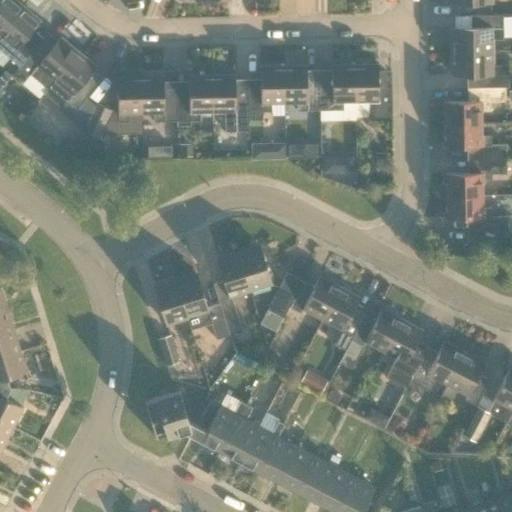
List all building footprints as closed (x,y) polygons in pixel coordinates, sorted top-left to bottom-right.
[(0,0),(0,32),(23,6),(16,0),(0,0)] [(22,62),(43,38),(32,29),(40,20),(23,6),(0,32),(0,48),(9,56),(11,53),(22,62)] [(452,51),(492,50),(492,39),(504,39),(503,28),(503,14),(476,15),(476,27),(451,27),(452,51)] [(49,88),(78,51),(61,37),(53,46),(43,38),(19,68),(30,77),(32,74),(49,88)] [(492,50),(452,51),(452,75),(509,74),(508,64),(493,65),(492,50)] [(77,109),(98,84),(88,76),(96,66),(78,51),(49,88),(46,92),(63,107),(68,101),(77,109)] [(343,101),(356,101),(355,64),(332,65),(332,77),(320,77),(320,110),(343,110),(343,101)] [(355,64),(356,101),(368,101),(368,109),(378,109),(378,116),(392,116),(391,76),(378,76),(378,64),(355,64)] [(272,102),(284,102),(283,65),(260,66),(261,78),(259,78),(259,79),(247,79),(247,86),(248,86),(249,119),(262,119),(262,111),(272,111),(272,102)] [(320,110),(320,77),(307,77),(306,65),(283,65),(284,102),(297,102),(297,110),(320,110)] [(0,91),(3,93),(19,72),(11,66),(0,81),(0,91)] [(249,130),(249,119),(248,86),(247,86),(235,87),(235,74),(212,75),(213,111),(225,111),(225,130),(249,130)] [(200,112),(213,111),(212,75),(189,75),(189,92),(177,92),(177,121),(177,125),(190,125),(190,120),(200,120),(200,112)] [(128,113),(141,113),(140,76),(117,76),(118,122),(128,121),(128,113)] [(164,88),(163,76),(140,76),(141,113),(154,113),(154,121),(177,121),(177,92),(177,88),(164,88)] [(445,123),(481,123),(481,110),(490,110),(490,101),(506,101),(505,86),(475,87),(475,101),(445,101),(445,123)] [(113,109),(95,102),(82,132),(100,139),(113,109)] [(476,159),(506,158),(506,144),(491,144),(491,135),(481,135),(481,123),(445,123),(445,145),(476,145),(476,159)] [(67,153),(74,143),(62,133),(53,143),(66,154),(67,153)] [(251,158),(263,159),(263,142),(251,142),(251,158)] [(306,143),(306,157),(309,157),(318,157),(318,143),(306,143)] [(180,156),(192,156),(192,145),(180,145),(180,156)] [(376,163),(387,163),(387,153),(376,153),(376,163)] [(344,163),(344,171),(353,171),(353,156),(348,156),(344,163)] [(506,158),(476,159),(476,173),(446,173),(446,195),(482,195),(482,182),(491,182),(491,173),(506,173),(506,158)] [(358,177),(358,186),(368,186),(367,179),(364,176),(358,177)] [(482,195),(446,195),(446,217),(477,217),(477,231),(508,230),(507,216),(492,216),(492,207),(482,207),(482,195)] [(250,288),(271,282),(260,246),(239,253),(250,288)] [(229,335),(242,331),(231,294),(250,288),(239,253),(218,259),(224,280),(213,283),(219,303),(229,335)] [(302,281),(287,272),(267,309),(283,317),(302,281)] [(219,303),(207,307),(197,274),(176,281),(187,316),(191,329),(211,322),(216,338),(229,335),(219,303)] [(322,319),(339,286),(319,275),(313,286),(303,281),(289,307),(300,313),(302,308),(322,319)] [(166,323),(187,316),(176,281),(155,287),(166,323)] [(351,339),(365,313),(354,308),(360,297),(339,286),(322,319),(341,329),(334,344),(346,350),(351,339)] [(385,351),(402,319),(381,308),(376,319),(365,313),(351,339),(362,345),(365,341),(385,351)] [(0,333),(13,329),(7,309),(0,310),(0,333)] [(416,340),(422,330),(402,319),(385,351),(394,357),(384,376),(406,387),(409,381),(427,346),(416,340)] [(0,356),(19,350),(13,329),(0,333),(0,356)] [(178,361),(170,334),(158,338),(166,365),(178,361)] [(287,356),(292,346),(279,339),(274,348),(287,356)] [(340,362),(351,368),(363,346),(362,345),(351,339),(346,350),(340,362)] [(447,384),(464,351),(444,341),(438,352),(427,346),(409,381),(429,391),(436,378),(447,384)] [(0,386),(10,388),(7,377),(26,371),(19,350),(0,356),(0,386)] [(476,405),(490,379),(479,373),(485,362),(464,351),(447,384),(467,395),(465,399),(476,405)] [(271,367),(281,372),(287,362),(276,356),(271,367)] [(507,422),(511,412),(511,367),(510,366),(493,399),(495,400),(488,412),(477,406),(463,434),(476,441),(491,413),(507,422)] [(327,380),(306,369),(299,382),(320,393),(327,380)] [(5,397),(10,388),(0,386),(0,419),(13,426),(23,407),(5,397)] [(327,396),(336,401),(341,394),(331,389),(327,396)] [(192,434),(197,424),(188,419),(179,390),(145,401),(156,438),(182,429),(192,434)] [(219,405),(201,439),(221,450),(239,416),(246,403),(240,400),(233,412),(231,411),(219,405)] [(239,416),(221,450),(240,460),(258,426),(251,422),(246,419),(252,407),(246,403),(239,416)] [(364,416),(383,426),(388,416),(369,406),(364,416)] [(396,435),(405,423),(396,415),(386,426),(396,435)] [(0,444),(2,445),(13,426),(0,419),(0,444)] [(258,426),(240,460),(260,470),(278,436),(284,424),(278,420),(272,433),(258,426)] [(278,436),(260,470),(279,480),(297,446),(278,436)] [(297,446),(279,480),(298,490),(316,456),(297,446)] [(316,456),(298,490),(317,500),(335,466),(316,456)] [(439,458),(430,461),(433,470),(442,467),(439,458)] [(335,466),(317,500),(336,510),(354,476),(335,466)] [(354,476),(336,510),(339,511),(360,511),(374,487),(354,476)] [(488,511),(511,511),(506,495),(485,501),(488,511)] [(466,511),(488,511),(485,501),(465,507),(466,511)]
